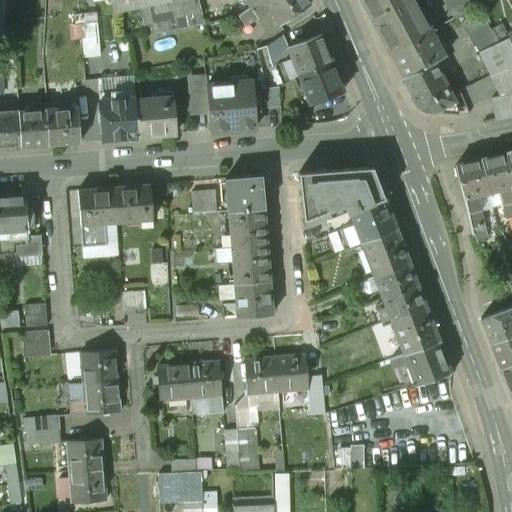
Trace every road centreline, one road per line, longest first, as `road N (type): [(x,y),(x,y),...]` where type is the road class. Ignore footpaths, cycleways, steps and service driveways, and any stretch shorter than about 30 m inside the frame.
road 1 (secondary): [(400,160),(511,492)]
road 2 (residential): [(127,332),(280,323),(289,310),(274,152)]
road 3 (residential): [(274,152),(51,172)]
road 4 (residential): [(51,172),(64,328),(76,335),(127,332)]
road 5 (secondary): [(333,0),(392,140)]
road 6 (residential): [(127,332),(140,462)]
